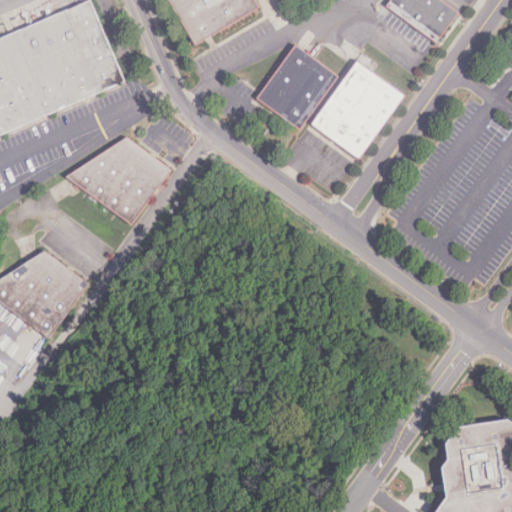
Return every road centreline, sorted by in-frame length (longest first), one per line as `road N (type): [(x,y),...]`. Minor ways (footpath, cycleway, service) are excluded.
road 1 (tertiary): [(130,0),(187,113),(511,348)]
road 2 (residential): [(501,0),(335,226)]
road 3 (residential): [(482,326),(350,511)]
road 4 (residential): [(213,134),(116,269)]
